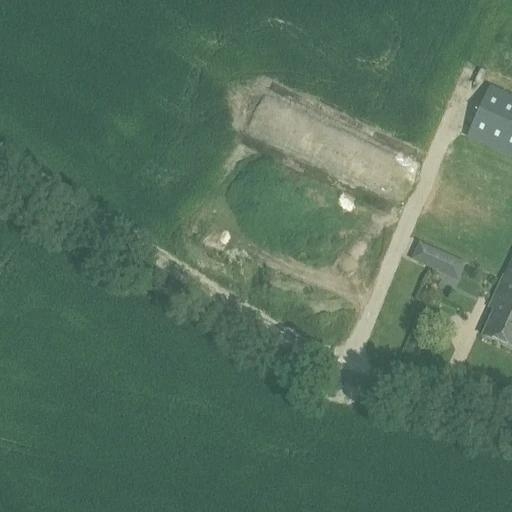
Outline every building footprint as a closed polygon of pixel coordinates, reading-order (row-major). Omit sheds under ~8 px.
[(511,159),(511,99),(490,90),(468,139),(511,159)] [(511,182),(454,160),(441,193),(511,220),(511,182)] [(309,199),(319,212),(329,205),(319,192),(309,199)] [(210,263),(231,261),(228,228),(196,231),(198,254),(208,252),(210,263)] [(425,269),(441,276),(449,258),(433,250),(425,269)] [(489,324),(483,337),(511,349),(511,258),(508,269),(505,275),(494,299),(499,301),(494,312),(489,324)]
